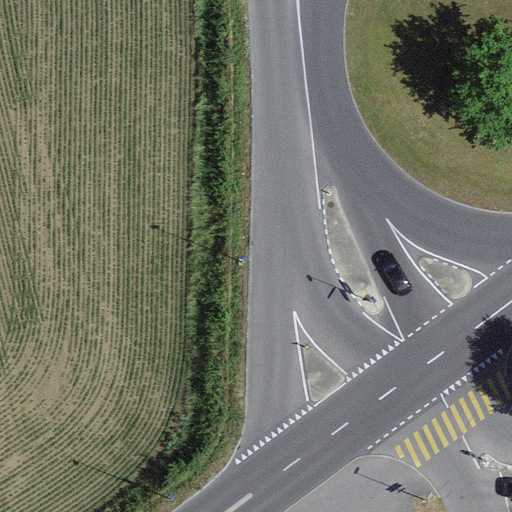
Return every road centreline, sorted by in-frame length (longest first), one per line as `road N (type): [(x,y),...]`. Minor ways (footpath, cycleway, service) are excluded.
road 1 (tertiary): [(304,34),(321,197),(347,265),(415,374)]
road 2 (tertiary): [(231,511),(415,374)]
